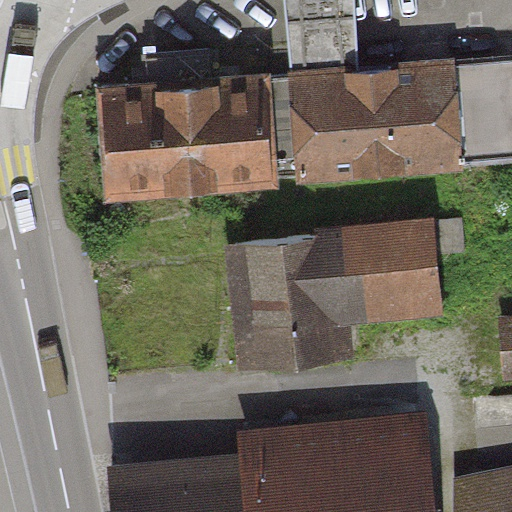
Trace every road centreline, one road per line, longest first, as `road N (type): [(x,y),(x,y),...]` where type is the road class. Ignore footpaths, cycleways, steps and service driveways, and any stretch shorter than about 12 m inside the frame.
road 1 (secondary): [(71,511),(17,251)]
road 2 (secondary): [(17,251),(5,99),(13,44)]
